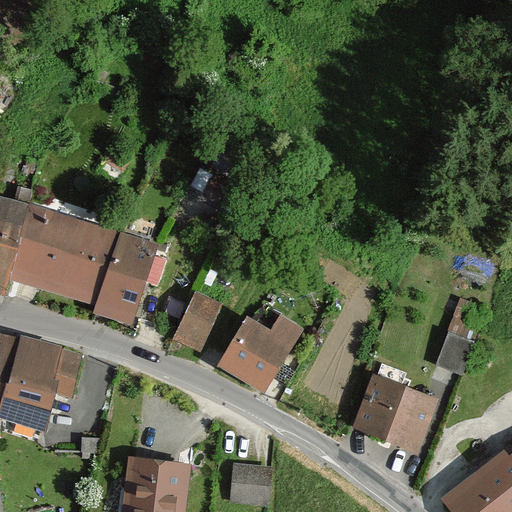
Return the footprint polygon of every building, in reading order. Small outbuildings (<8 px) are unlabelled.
[(116,148),(108,159),(122,168),(130,158),(116,148)] [(210,173),(200,167),(192,184),(202,189),(210,173)] [(236,185),(214,174),(209,184),(230,195),(236,185)] [(0,289),(6,291),(12,270),(30,206),(26,205),(30,187),(19,184),(15,202),(0,198),(0,289)] [(112,230),(30,206),(12,270),(93,295),(112,230)] [(115,232),(112,230),(93,295),(91,305),(110,310),(130,317),(144,276),(148,262),(156,237),(141,232),(138,238),(133,237),(115,232)] [(148,262),(144,276),(151,278),(156,264),(148,262)] [(195,293),(177,330),(203,342),(221,306),(195,293)] [(475,321),(482,301),(467,296),(460,315),(475,321)] [(258,304),(245,322),(285,343),(295,324),(258,304)] [(285,343),(245,322),(220,362),(262,384),(285,343)] [(477,340),(452,330),(440,361),(465,371),(477,340)] [(22,348),(0,342),(0,415),(44,429),(45,425),(54,389),(74,394),(82,362),(61,355),(63,349),(44,344),(24,339),(22,348)] [(84,355),(63,349),(61,355),(82,362),(84,355)] [(435,399),(376,376),(358,424),(415,446),(435,399)] [(83,451),(82,462),(87,462),(88,455),(101,457),(105,440),(84,437),(83,451)] [(511,511),(511,456),(508,460),(451,503),(458,511),(511,511)] [(180,511),(186,467),(179,466),(137,462),(133,487),(140,487),(137,511),(180,511)] [(269,501),(272,472),(235,470),(232,501),(269,501)] [(130,511),(137,511),(140,487),(133,487),(130,511)]
